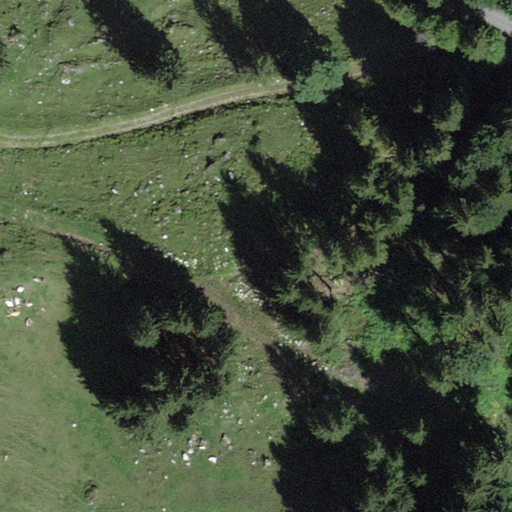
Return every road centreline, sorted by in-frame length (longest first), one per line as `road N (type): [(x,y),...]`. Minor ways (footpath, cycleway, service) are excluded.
road 1 (track): [(0,139),(119,126),(393,58),(439,53),(511,65)]
road 2 (track): [(0,207),(171,265)]
